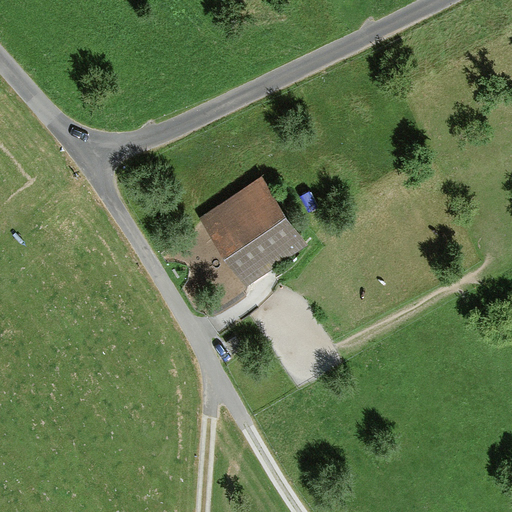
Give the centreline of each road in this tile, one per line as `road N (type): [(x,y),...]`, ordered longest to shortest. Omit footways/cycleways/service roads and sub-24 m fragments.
road 1 (residential): [(443,0),(185,126),(130,142),(94,141),(62,125),(0,60)]
road 2 (track): [(197,336),(294,511)]
road 3 (track): [(204,511),(213,366)]
